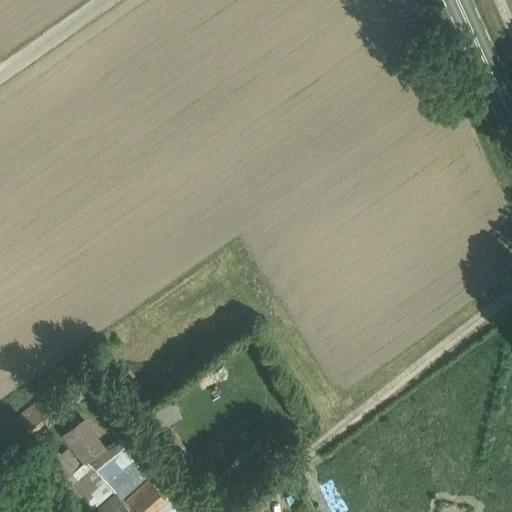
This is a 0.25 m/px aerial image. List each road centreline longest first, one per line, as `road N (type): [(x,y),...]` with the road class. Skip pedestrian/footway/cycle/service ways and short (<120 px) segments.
road 1 (unknown): [(234,511),(301,450),(511,302)]
road 2 (primary): [(511,124),(456,0)]
road 3 (track): [(107,0),(0,72)]
